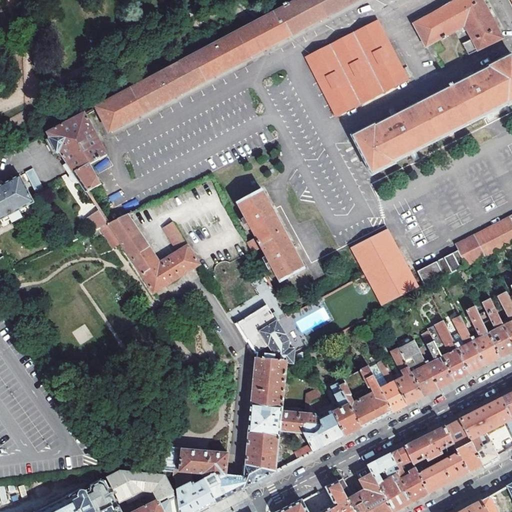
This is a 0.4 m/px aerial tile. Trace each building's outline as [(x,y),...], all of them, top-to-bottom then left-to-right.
[(285,8),(97,107),(103,118),(110,132),(207,81),(282,42),(362,0),(300,0),(299,1),(291,5),(289,3),(288,4),(287,3),(284,5),(285,8)] [(483,0),(459,0),(414,24),(427,47),(442,39),(442,41),(447,39),(446,37),(461,30),(465,27),(467,32),(472,41),(464,45),(470,56),(504,38),(483,0)] [(378,21),(307,58),(337,116),(408,79),(378,21)] [(376,125),(353,136),(373,175),(395,163),(395,162),(409,155),(489,114),(508,104),(509,106),(511,104),(511,54),(489,66),(490,68),(469,79),(455,86),(454,84),(450,86),(451,88),(393,118),(376,126),(376,125)] [(51,138),(61,153),(69,164),(65,166),(72,176),(70,179),(72,182),(75,182),(79,179),(88,192),(104,184),(92,166),(107,155),(86,113),(48,133),(51,138)] [(61,153),(51,138),(47,141),(57,156),(61,153)] [(35,170),(27,174),(34,186),(41,182),(35,170)] [(25,175),(21,177),(27,188),(30,186),(25,175)] [(35,204),(27,188),(21,177),(0,187),(0,221),(2,221),(29,207),(35,204)] [(263,191),(239,203),(246,217),(243,219),(249,229),(252,228),(257,237),(248,242),(253,251),(262,246),(267,256),(264,258),(270,269),(274,267),(281,282),(305,269),(294,249),(275,213),(263,191)] [(165,227),(174,221),(161,200),(150,205),(164,228),(165,227)] [(29,207),(2,221),(6,228),(33,214),(29,207)] [(93,215),(102,228),(110,224),(100,210),(93,215)] [(102,228),(93,215),(89,217),(98,230),(101,229),(102,228)] [(110,224),(123,244),(157,294),(200,263),(189,244),(179,251),(162,262),(130,215),(110,224)] [(429,265),(417,271),(426,288),(511,244),(511,216),(456,245),(458,250),(436,262),(435,261),(428,264),(429,265)] [(174,221),(165,227),(179,251),(189,244),(174,221)] [(123,244),(110,224),(102,228),(101,229),(114,248),(123,244)] [(387,230),(352,249),(366,275),(383,306),(418,286),(387,230)] [(492,257),(495,264),(510,256),(507,249),(492,257)] [(0,259),(0,262),(6,274),(13,271),(6,256),(0,259)] [(476,265),(480,274),(496,266),(495,264),(492,257),(476,265)] [(463,280),(460,273),(444,281),(447,288),(463,280)] [(511,322),(505,327),(511,342),(511,299),(509,293),(500,297),(511,321),(511,322)] [(482,319),(501,358),(511,352),(511,351),(511,342),(505,327),(492,299),(484,303),(495,325),(491,327),(486,316),(482,319)] [(235,476),(226,475),(213,474),(204,479),(192,485),(190,481),(182,486),(181,472),(180,472),(174,472),(174,476),(177,476),(178,481),(180,511),(199,511),(215,504),(235,494),(241,491),(242,490),(246,488),(250,486),(251,488),(271,477),(271,476),(277,472),(281,433),(304,435),(312,435),(314,435),(316,435),(317,433),(319,433),(320,431),(321,429),(322,428),(322,426),(322,424),(321,422),(321,421),(321,420),(320,419),(319,417),(317,416),(315,415),(314,415),(305,415),(283,413),(288,365),(294,365),(296,352),(289,351),(289,343),(286,337),(288,336),(279,322),(278,323),(268,305),(237,323),(247,341),(249,340),(257,352),(258,351),(261,355),(259,357),(245,477),(235,476)] [(471,336),(485,366),(496,360),(501,358),(482,319),(476,306),(468,310),(478,333),(471,336)] [(452,338),(470,374),(481,368),(485,366),(471,336),(461,316),(453,320),(460,334),(452,338)] [(433,330),(429,332),(434,342),(454,381),(465,376),(470,374),(452,338),(443,321),(434,326),(441,339),(443,337),(451,354),(446,357),(433,330)] [(424,335),(428,345),(434,342),(429,332),(424,335)] [(399,349),(423,398),(434,392),(438,390),(422,358),(419,350),(414,341),(399,349)] [(422,358),(438,390),(450,383),(454,381),(434,342),(428,345),(427,346),(435,362),(430,364),(426,356),(422,358)] [(403,378),(395,382),(407,406),(419,400),(423,398),(399,349),(391,353),(401,374),(403,378)] [(386,380),(378,385),(392,413),(403,407),(407,406),(395,382),(393,378),(383,357),(376,360),(386,380)] [(378,385),(369,368),(362,372),(339,384),(361,429),(388,416),(392,413),(378,385)] [(401,374),(393,378),(395,382),(403,378),(401,374)] [(311,448),(314,454),(341,440),(357,431),(361,429),(339,384),(332,388),(343,410),(322,420),(321,421),(321,422),(322,424),(322,426),(322,428),(321,429),(320,431),(319,433),(317,433),(316,435),(314,435),(318,444),(311,448)] [(327,399),(322,389),(308,397),(305,415),(314,415),(315,415),(317,416),(319,417),(320,419),(321,420),(321,421),(322,420),(317,411),(314,405),(327,399)] [(511,393),(501,399),(511,419),(511,393)] [(327,399),(314,405),(317,411),(329,405),(327,399)] [(460,421),(470,441),(478,437),(483,446),(487,444),(482,435),(508,422),(511,430),(511,419),(501,399),(482,410),(460,421)] [(449,426),(446,428),(456,449),(457,450),(471,443),(470,441),(460,421),(449,426)] [(427,438),(406,448),(414,464),(426,457),(428,461),(442,453),(440,450),(449,445),(452,451),(456,449),(446,428),(427,438)] [(304,435),(310,445),(311,448),(318,444),(314,435),(312,435),(304,435)] [(471,443),(457,450),(468,473),(494,459),(498,457),(490,442),(487,444),(483,446),(478,437),(470,441),(471,443)] [(299,461),(314,454),(311,448),(310,445),(294,454),(299,461)] [(429,495),(417,469),(415,467),(414,464),(406,448),(403,449),(391,455),(414,504),(422,499),(429,495)] [(423,472),(421,467),(417,469),(429,495),(445,486),(468,473),(457,450),(456,449),(452,451),(455,455),(433,467),(432,466),(430,467),(430,468),(423,472)] [(205,474),(204,479),(213,474),(226,475),(229,454),(182,451),(180,472),(181,472),(205,474)] [(369,467),(373,474),(392,511),(398,511),(405,508),(414,504),(391,455),(380,461),(369,467)] [(90,491),(86,493),(81,490),(38,511),(173,511),(173,500),(178,497),(170,481),(167,476),(167,471),(119,471),(107,477),(109,481),(106,483),(103,482),(102,480),(92,485),(90,491)] [(167,476),(170,481),(178,481),(177,476),(174,476),(174,472),(167,471),(167,476)] [(343,480),(339,482),(354,511),(392,511),(373,474),(361,481),(366,490),(353,497),(343,480)] [(7,483),(15,499),(66,488),(59,475),(7,483)] [(336,505),(323,511),(354,511),(339,482),(327,488),(336,505)] [(302,501),(304,505),(320,498),(318,493),(302,501)] [(487,511),(496,511),(489,497),(482,501),(487,511)] [(307,511),(304,505),(302,501),(290,507),(280,511),(307,511)] [(487,511),(482,501),(462,511),(487,511)]
